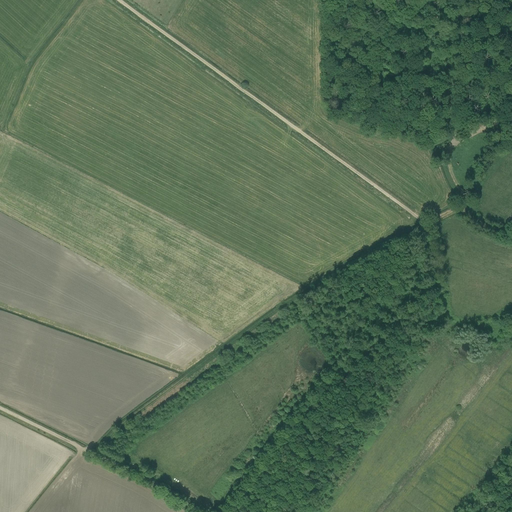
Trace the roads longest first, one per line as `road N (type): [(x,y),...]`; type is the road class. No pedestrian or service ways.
road 1 (track): [(118,0),(428,221),(460,205),(485,224),(511,230)]
road 2 (track): [(0,408),(197,511)]
